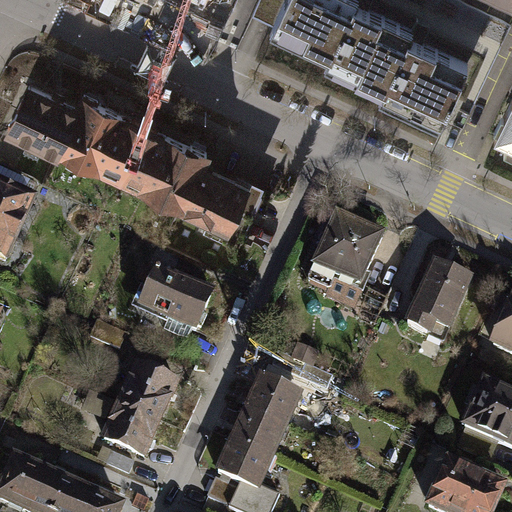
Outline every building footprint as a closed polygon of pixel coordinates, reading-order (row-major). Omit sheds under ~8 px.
[(282,0),(269,29),(329,57),(325,64),(382,91),(385,86),(443,113),(463,70),(406,43),(410,35),(352,7),(355,0),(282,0)] [(9,130),(58,152),(60,148),(78,108),(29,86),(9,130)] [(78,108),(60,148),(63,150),(61,157),(74,162),(80,157),(119,175),(143,125),(82,98),(78,108)] [(511,108),(495,145),(511,152),(511,108)] [(143,125),(119,175),(181,204),(199,165),(206,150),(191,142),(189,147),(143,125)] [(199,165),(181,204),(179,207),(209,220),(203,231),(237,247),(261,194),(199,165)] [(0,260),(6,263),(35,202),(0,184),(0,260)] [(336,215),(308,280),(331,290),(337,276),(361,287),(383,236),(336,215)] [(470,279),(435,264),(408,327),(443,342),(470,279)] [(156,270),(140,307),(158,315),(150,331),(181,345),(183,340),(186,342),(192,329),(196,331),(212,295),(176,279),(177,275),(162,268),(160,272),(156,270)] [(511,300),(492,345),(511,354),(511,300)] [(126,333),(97,320),(90,336),(119,349),(126,333)] [(299,346),(293,359),(312,367),(318,354),(299,346)] [(293,359),(278,352),(272,366),(327,390),(333,376),(312,367),(293,359)] [(160,420),(177,384),(139,365),(122,401),(160,420)] [(261,378),(247,409),(287,427),(301,396),(261,378)] [(511,395),(484,383),(465,428),(495,441),(511,448),(511,395)] [(142,456),(160,420),(122,401),(104,437),(142,456)] [(247,409),(233,440),(273,458),(287,427),(247,409)] [(495,441),(465,428),(457,446),(487,459),(495,441)] [(233,440),(219,472),(241,482),(259,489),(273,458),(233,440)] [(135,462),(111,452),(106,464),(129,474),(135,462)] [(33,511),(50,475),(15,459),(0,492),(0,499),(27,511),(33,511)] [(429,506),(442,511),(492,511),(504,487),(448,463),(429,506)] [(76,511),(86,491),(50,475),(33,511),(76,511)] [(272,511),(279,498),(259,489),(241,482),(239,488),(216,478),(208,497),(230,506),(229,510),(234,511),(272,511)] [(118,511),(121,507),(86,491),(76,511),(118,511)]
